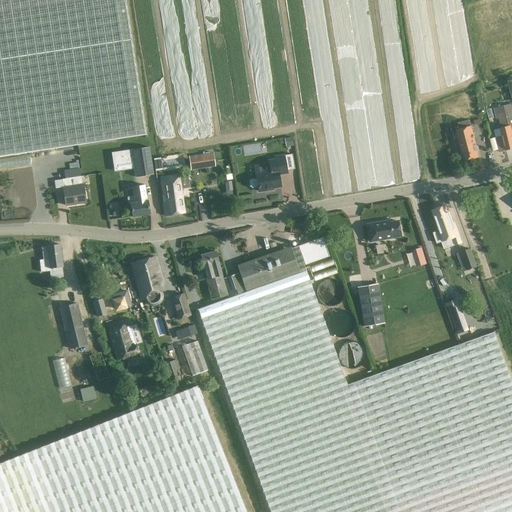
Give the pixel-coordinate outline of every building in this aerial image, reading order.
[(0,0),(0,156),(146,135),(125,0),(0,0)] [(436,1),(435,0),(406,0),(406,3),(407,6),(410,10),(412,12),(415,14),(417,15),(421,16),(424,15),(426,15),(429,13),(431,12),(434,9),(435,6),(436,4),(436,1)] [(496,138),(500,152),(511,148),(511,131),(511,126),(511,125),(511,104),(494,108),(496,120),(499,119),(501,129),(494,130),(496,138)] [(472,126),(456,130),(464,161),(480,157),(472,126)] [(112,151),(117,180),(154,174),(149,147),(133,150),(132,148),(112,151)] [(205,154),(189,156),(191,170),(207,167),(215,166),(213,152),(205,154)] [(250,179),(249,182),(250,187),(252,188),(258,187),(258,191),(268,190),(268,189),(281,186),(279,176),(288,174),(288,170),(295,169),(292,154),(285,155),(285,154),(274,156),(275,159),(268,160),(270,173),(256,175),(256,178),(250,179)] [(63,188),(66,205),(86,202),(83,185),(82,177),(81,177),(79,169),(64,171),(65,179),(62,180),(63,188)] [(179,175),(161,177),(163,195),(162,196),(165,216),(185,213),(181,189),(179,176),(179,175)] [(148,200),(147,201),(145,185),(132,187),(133,196),(127,197),(128,204),(130,203),(132,217),(135,216),(135,218),(142,217),(142,215),(150,214),(148,200)] [(442,241),(445,248),(460,243),(457,236),(446,206),(433,210),(440,231),(434,233),(437,243),(442,241)] [(367,225),(370,241),(400,236),(398,221),(385,223),(385,222),(367,225)] [(229,297),(196,308),(267,511),(511,511),(511,384),(494,333),(349,384),(347,384),(307,270),(306,270),(304,266),(329,258),(323,238),(292,249),(291,246),(237,265),(239,273),(224,278),(223,274),(222,274),(216,251),(201,255),(207,279),(205,279),(211,300),(228,295),(229,297)] [(43,259),(39,260),(41,272),(50,271),(51,278),(63,277),(62,266),(63,266),(60,244),(47,246),(47,247),(42,248),(43,259)] [(471,248),(461,252),(468,270),(478,267),(471,248)] [(407,263),(422,258),(420,251),(405,256),(407,263)] [(132,263),(142,299),(163,293),(161,287),(164,286),(155,257),(132,263)] [(346,289),(346,288),(346,286),(345,284),(344,282),(342,279),(340,277),(337,276),(335,275),(332,275),(329,275),(326,276),(324,277),(322,280),(320,282),(319,284),(319,287),(319,289),(319,291),(320,294),(321,296),(323,298),(326,300),(328,301),(330,302),(333,302),(335,302),(338,301),(340,299),(342,298),(344,295),(345,293),(346,289)] [(357,287),(364,326),(384,323),(378,283),(357,287)] [(126,292),(112,296),(116,309),(130,305),(126,292)] [(171,298),(178,320),(191,316),(184,293),(171,298)] [(102,299),(93,302),(97,316),(106,314),(102,299)] [(460,310),(456,300),(446,304),(450,314),(460,310)] [(78,303),(59,307),(69,349),(88,345),(78,303)] [(356,320),(356,319),(355,315),(353,311),(351,310),(349,308),(346,307),(344,307),(341,307),(339,308),(335,310),(333,312),(332,314),(331,317),(331,319),(331,322),(332,324),(334,328),(336,330),(338,331),(340,331),(343,332),(345,332),(348,331),(350,330),(352,328),(354,326),(355,324),(355,322),(356,320)] [(107,326),(117,359),(138,353),(130,326),(132,324),(130,318),(119,321),(120,322),(107,326)] [(367,350),(367,349),(367,347),(366,345),(364,342),(363,340),(360,339),(358,338),(356,337),(353,337),(351,337),(349,338),(347,339),(345,341),(344,343),(343,345),(342,348),(342,350),(343,353),(344,355),(345,357),(347,359),(349,361),(351,361),(356,362),(357,361),(360,360),(362,359),(364,357),(365,356),(366,354),(367,350)] [(191,376),(207,371),(198,340),(182,345),(191,376)] [(58,387),(70,385),(67,358),(55,359),(58,387)] [(246,511),(197,386),(0,462),(0,511),(246,511)] [(83,402),(96,399),(93,387),(80,390),(83,402)]
